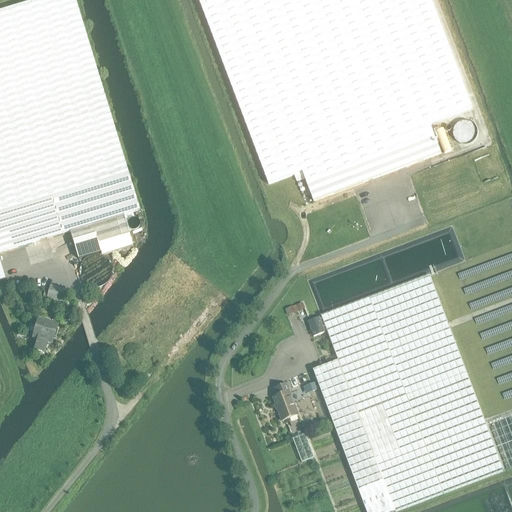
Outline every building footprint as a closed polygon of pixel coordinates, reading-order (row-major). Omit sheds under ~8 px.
[(74,0),(37,0),(0,11),(0,253),(70,232),(73,242),(78,259),(100,252),(101,255),(132,246),(129,235),(123,216),(139,211),(74,0)] [(199,0),(269,185),(303,172),(314,202),(353,188),(430,159),(432,158),(441,154),(430,124),(472,108),(431,0),(199,0)] [(469,120),(465,120),(461,121),(457,123),(455,126),(453,130),(453,134),(455,138),(457,141),(460,143),(464,144),(468,144),(472,142),(475,140),(477,136),(478,132),(477,128),(475,124),(472,122),(469,120)] [(112,273),(112,272),(111,269),(110,266),(108,263),(107,260),(104,258),(101,257),(98,256),(95,256),(93,256),(89,257),(86,259),(83,261),(82,263),(80,267),(79,270),(79,272),(79,275),(80,278),(82,281),(83,284),(86,286),(89,288),(93,289),(95,289),(98,289),(101,288),(104,287),(106,285),(108,282),(110,279),(111,277),(112,273)] [(367,511),(396,511),(504,471),(511,468),(511,416),(487,426),(463,364),(430,277),(322,317),(339,362),(314,371),(367,511)] [(64,304),(66,297),(44,291),(43,297),(47,298),(46,299),(64,304)] [(314,337),(325,333),(320,318),(308,323),(314,337)] [(34,335),(33,336),(33,339),(31,338),(31,339),(37,341),(34,350),(44,353),(46,343),(52,345),(52,344),(51,344),(56,325),(58,326),(58,325),(37,319),(37,320),(38,320),(37,325),(30,322),(27,333),(34,335)] [(282,422),(299,416),(287,385),(276,389),(278,397),(273,398),(282,422)] [(302,463),(314,458),(305,435),(293,439),(302,463)]
